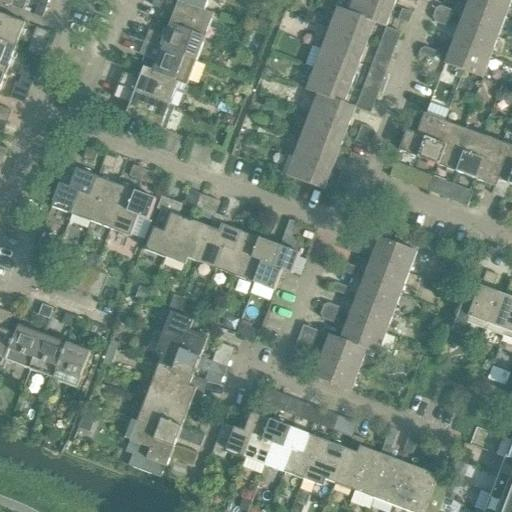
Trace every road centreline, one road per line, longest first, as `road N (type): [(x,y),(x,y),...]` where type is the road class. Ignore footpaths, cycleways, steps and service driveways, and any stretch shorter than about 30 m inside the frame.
road 1 (residential): [(329,224),(80,133)]
road 2 (residential): [(377,198),(372,171),(428,0)]
road 3 (residential): [(274,375),(462,447)]
road 4 (residential): [(198,483),(240,364),(274,375)]
road 5 (residential): [(274,375),(329,224)]
road 6 (residential): [(511,235),(392,191),(377,198)]
road 7 (residential): [(129,0),(80,133)]
road 8 (residential): [(31,114),(73,0)]
